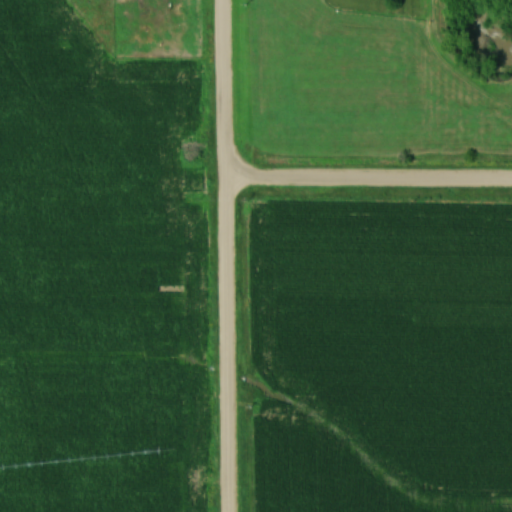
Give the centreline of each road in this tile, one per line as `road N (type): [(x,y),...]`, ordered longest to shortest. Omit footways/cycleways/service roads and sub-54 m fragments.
road 1 (residential): [(219,0),(224,511)]
road 2 (residential): [(218,180),(511,182)]
